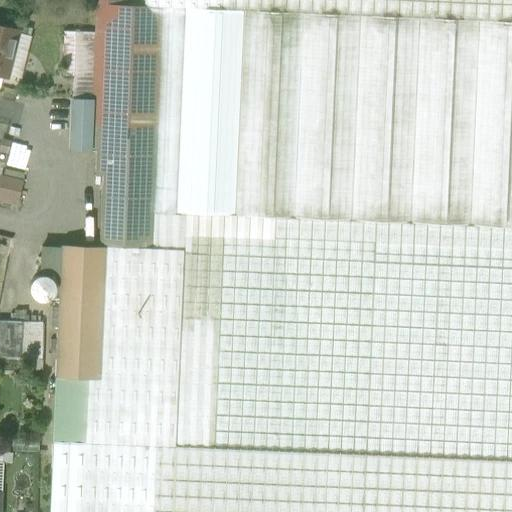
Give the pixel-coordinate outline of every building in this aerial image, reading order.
[(51,441),(83,442),(511,461),(511,0),(143,0),(143,6),(95,4),(94,32),(92,100),(98,100),(97,125),(133,127),(131,186),(129,248),(129,251),(99,250),(60,248),(58,274),(56,324),(54,378),(51,441)] [(0,75),(9,77),(20,33),(0,27),(0,75)] [(72,99),(92,100),(94,32),(64,31),(63,75),(73,76),(72,99)] [(9,77),(19,80),(30,35),(20,33),(9,77)] [(70,151),(95,152),(97,125),(98,100),(92,100),(72,99),(70,151)] [(133,127),(97,125),(95,152),(95,175),(101,175),(99,250),(129,251),(129,248),(131,186),(133,127)] [(0,200),(18,204),(23,181),(0,176),(0,200)] [(40,273),(58,274),(60,248),(41,247),(40,273)] [(49,278),(40,275),(31,281),(29,290),(35,299),(44,301),(52,296),(55,287),(49,278)] [(0,357),(20,358),(21,323),(0,321),(0,357)] [(42,323),(21,323),(20,358),(19,370),(40,371),(42,323)] [(37,453),(38,434),(13,433),(12,452),(37,453)] [(47,511),(80,511),(83,442),(51,441),(47,511)] [(511,511),(511,461),(83,442),(80,511),(511,511)]
